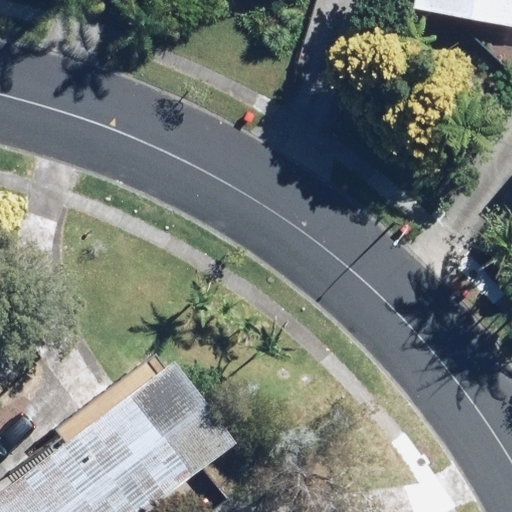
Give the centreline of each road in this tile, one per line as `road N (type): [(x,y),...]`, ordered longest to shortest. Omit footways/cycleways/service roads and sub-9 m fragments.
road 1 (residential): [(0,89),(152,125),(326,239),(511,481)]
road 2 (unknown): [(377,306),(511,126)]
